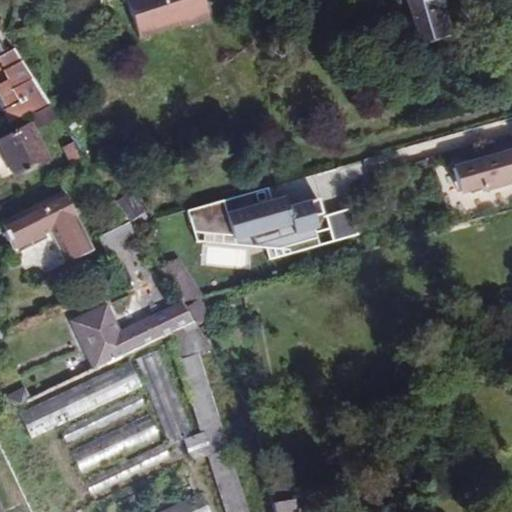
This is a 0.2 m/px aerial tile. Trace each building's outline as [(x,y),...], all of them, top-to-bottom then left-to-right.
[(205,0),(138,0),(132,2),(145,41),(184,29),(185,34),(214,24),(205,0)] [(420,0),(431,21),(462,6),(458,0),(420,0)] [(462,6),(431,21),(442,46),(449,43),(452,49),(462,45),(460,39),(472,33),(462,6)] [(511,67),(511,36),(492,42),(501,71),(511,67)] [(22,88),(37,116),(53,108),(17,51),(5,58),(12,71),(9,73),(17,89),(22,88)] [(52,165),(34,130),(2,146),(19,182),(52,165)] [(511,156),(454,174),(471,199),(511,187),(511,156)] [(323,213),(319,197),(288,205),(285,196),(271,200),(267,186),(187,209),(196,241),(260,246),(265,244),(268,255),(319,243),(315,227),(320,222),(323,213)] [(69,268),(93,255),(63,198),(2,229),(15,254),(51,236),(69,268)] [(132,229),(118,208),(105,214),(116,236),(132,229)] [(101,242),(111,263),(143,248),(134,233),(132,229),(116,236),(101,242)] [(162,276),(176,273),(166,259),(155,266),(162,276)] [(162,276),(180,305),(182,308),(201,303),(182,272),(176,273),(162,276)] [(221,297),(236,294),(234,287),(217,292),(218,298),(221,297)] [(72,330),(94,375),(168,339),(194,327),(187,316),(182,308),(180,305),(159,315),(161,320),(121,340),(106,312),(72,330)] [(194,327),(201,336),(209,332),(195,311),(187,316),(194,327)] [(194,327),(168,339),(179,368),(212,353),(201,336),(194,327)] [(167,449),(182,444),(191,440),(160,355),(135,364),(167,449)] [(135,393),(122,369),(14,421),(27,446),(135,393)] [(65,453),(142,416),(134,401),(57,439),(65,453)] [(78,484),(156,446),(144,422),(66,459),(78,484)] [(191,440),(182,444),(189,465),(208,459),(200,437),(191,440)] [(87,504),(166,467),(160,452),(80,490),(87,504)] [(142,511),(191,489),(180,466),(84,511),(142,511)] [(272,511),(296,507),(292,484),(267,487),(272,511)] [(202,511),(193,494),(155,511),(202,511)]
